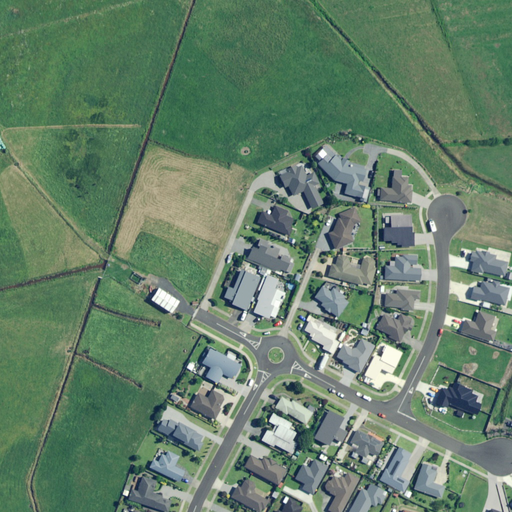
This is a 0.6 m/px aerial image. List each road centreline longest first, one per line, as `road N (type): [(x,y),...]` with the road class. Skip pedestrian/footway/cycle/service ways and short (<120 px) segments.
road 1 (residential): [(447,213),(436,328),(393,416)]
road 2 (residential): [(266,366),(193,511)]
road 3 (residential): [(269,175),(251,191),(200,314)]
road 4 (residential): [(286,359),(393,416)]
